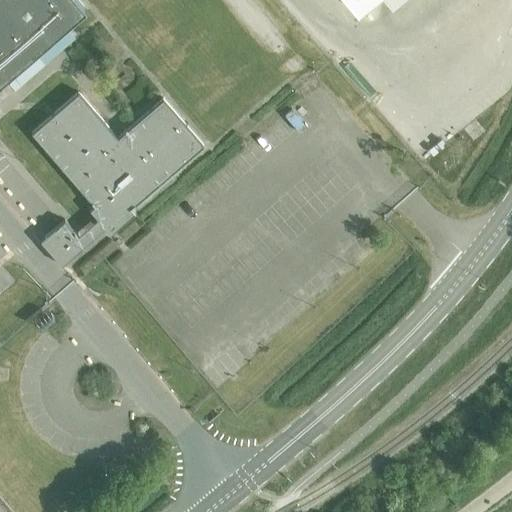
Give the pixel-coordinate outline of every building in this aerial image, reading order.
[(0,0),(0,82),(86,9),(78,0),(0,0)] [(368,0),(349,0),(357,10),(368,0)] [(9,78),(17,88),(64,47),(55,37),(9,78)] [(90,209),(95,215),(102,224),(120,225),(135,213),(131,208),(203,145),(162,98),(117,137),(77,92),(31,132),(94,205),(90,209)] [(82,240),(75,232),(64,220),(45,237),(53,247),(72,248),(82,240)]
